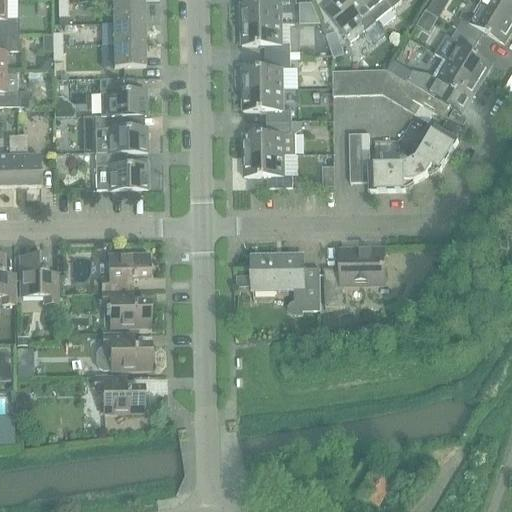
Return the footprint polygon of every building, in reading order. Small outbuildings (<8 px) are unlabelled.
[(241,5),(241,27),(281,26),(281,6),(289,6),(289,0),(263,0),(264,5),(241,5)] [(350,45),(367,32),(361,25),(371,18),(356,0),(329,0),(328,1),(332,5),(323,12),(334,26),(350,45)] [(356,0),(371,18),(379,11),(384,17),(401,3),(398,0),(356,0)] [(511,1),(509,0),(485,0),(481,8),(511,26),(511,1)] [(0,38),(19,38),(19,22),(5,22),(5,2),(0,1),(0,38)] [(143,5),(112,5),(113,27),(144,26),(143,5)] [(68,6),(58,7),(58,28),(68,27),(68,6)] [(504,47),(511,33),(511,26),(481,8),(475,17),(472,16),(463,15),(460,21),(462,22),(456,32),(478,45),(484,35),(504,47)] [(426,25),(414,41),(428,51),(440,35),(426,25)] [(113,27),(113,49),(144,48),(144,26),(113,27)] [(290,26),(281,26),(241,27),(242,49),(265,49),(265,60),(290,59),(290,26)] [(478,45),(456,32),(450,42),(457,46),(447,64),(481,85),(492,66),(472,54),(478,45)] [(336,34),(326,37),(329,46),(329,47),(339,43),(336,34)] [(53,50),(62,50),(62,36),(52,36),(53,50)] [(0,74),(5,74),(5,54),(19,54),(19,38),(0,38),(0,74)] [(145,70),(144,48),(113,49),(114,71),(145,70)] [(62,50),(53,50),(53,63),(62,63),(62,50)] [(242,71),(242,93),(282,92),(282,72),(290,71),(290,59),(265,60),(265,71),(242,71)] [(40,61),(39,72),(51,73),(51,61),(40,61)] [(462,117),(470,104),(481,85),(447,64),(442,62),(431,79),(429,78),(411,74),(405,83),(409,85),(418,91),(428,97),(421,108),(434,116),(442,121),(449,109),(462,117)] [(387,101),(400,80),(389,73),(376,74),(377,98),(382,98),(387,101)] [(0,110),(19,110),(19,94),(5,94),(5,74),(0,74),(0,110)] [(355,99),(354,74),(343,75),(344,99),(355,99)] [(366,98),(365,74),(354,74),(355,99),(366,98)] [(377,98),(376,74),(365,74),(366,98),(377,98)] [(344,99),(343,75),(332,75),(333,99),(344,99)] [(397,106),(409,85),(405,83),(400,80),(387,101),(397,106)] [(106,95),(106,119),(125,119),(146,119),(145,93),(125,94),(125,82),(100,82),(100,96),(106,95)] [(406,112),(418,91),(409,85),(397,106),(406,112)] [(421,108),(428,97),(418,91),(406,112),(415,118),(421,108)] [(266,115),(266,125),(291,125),(291,113),(283,113),(282,92),(242,93),(243,115),(266,115)] [(69,95),(55,95),(56,120),(69,120),(69,95)] [(421,108),(415,118),(428,125),(434,116),(421,108)] [(23,119),(23,136),(40,136),(39,119),(23,119)] [(94,119),(95,156),(126,156),(147,155),(146,130),(126,131),(125,119),(106,119),(94,119)] [(284,158),(284,159),(296,158),(296,137),(292,137),(291,125),(266,125),(266,136),(243,137),(244,159),(284,158)] [(416,185),(427,179),(433,170),(440,174),(458,144),(435,130),(417,161),(405,167),(370,168),(369,185),(370,195),(405,195),(405,186),(416,185)] [(370,161),(369,137),(349,138),(350,162),(370,161)] [(0,159),(0,190),(18,190),(17,139),(8,139),(9,159),(0,159)] [(17,139),(18,190),(40,190),(40,159),(26,159),(26,139),(17,139)] [(126,168),(126,156),(95,156),(95,170),(107,169),(108,193),(147,192),(147,167),(126,168)] [(293,191),(293,190),(292,179),(284,179),(284,159),(284,158),(244,159),(244,181),(267,180),(267,191),(293,191)] [(369,185),(370,168),(370,161),(350,162),(350,186),(369,185)] [(324,272),(325,310),(343,310),(342,285),(385,284),(384,253),(340,253),(341,271),(324,272)] [(101,282),(101,295),(126,295),(126,282),(149,282),(148,257),(108,258),(109,282),(101,282)] [(302,319),(302,314),(320,314),(320,283),(303,284),(303,258),(252,259),(253,293),(294,292),(294,306),(290,307),(289,308),(288,310),(288,314),(289,317),(293,319),(302,319)] [(19,260),(20,280),(20,300),(44,299),(44,307),(57,307),(57,277),(45,277),(44,259),(19,260)] [(0,260),(0,300),(1,300),(1,308),(14,307),(14,277),(2,278),(2,260),(0,260)] [(126,295),(101,295),(101,310),(108,310),(109,333),(113,333),(113,336),(101,336),(101,338),(127,337),(127,331),(150,331),(149,306),(127,307),(126,295)] [(338,319),(323,322),(325,333),(340,330),(338,319)] [(318,334),(319,347),(354,344),(353,331),(318,334)] [(103,375),(110,374),(150,374),(150,349),(128,349),(127,337),(101,338),(101,350),(96,353),(95,359),(95,367),(98,372),(103,375)] [(11,351),(0,351),(0,365),(11,365),(11,351)] [(155,361),(154,373),(179,375),(179,362),(155,361)] [(103,417),(143,417),(143,392),(120,392),(120,380),(95,380),(95,394),(103,394),(103,417)] [(14,419),(0,419),(0,447),(15,447),(14,419)] [(376,511),(393,484),(361,465),(345,492),(331,484),(325,495),(345,507),(351,497),(376,511)]
